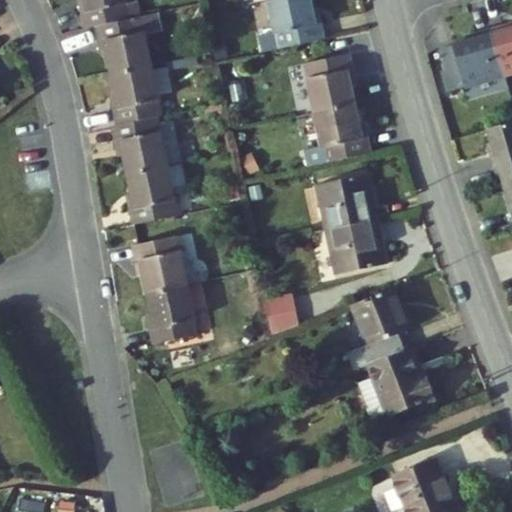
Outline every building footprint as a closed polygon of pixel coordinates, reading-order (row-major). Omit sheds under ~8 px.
[(127,21),(122,0),(77,0),(75,1),(81,30),(91,28),(127,21)] [(313,15),(309,0),(270,0),(269,0),(280,51),(324,42),(318,14),(313,15)] [(141,34),(163,31),(161,16),(139,19),(141,34)] [(137,19),(127,21),(91,28),(99,64),(103,63),(106,78),(147,69),(137,19)] [(511,33),(495,39),(508,84),(511,82),(511,33)] [(476,50),(459,55),(471,95),(508,84),(495,39),(475,45),(476,50)] [(351,57),(306,67),(317,114),(357,106),(354,89),(358,88),(351,57)] [(158,120),(147,69),(106,78),(110,97),(106,98),(113,130),(153,121),(158,120)] [(361,124),(357,106),(317,114),(324,148),(308,152),(312,169),(373,156),(366,123),(361,124)] [(163,170),(153,121),(113,130),(107,131),(113,161),(118,160),(122,179),(163,170)] [(511,130),(494,136),(499,156),(494,157),(499,176),(511,172),(511,130)] [(173,219),(163,170),(122,179),(126,194),(120,195),(127,229),(173,219)] [(511,172),(499,176),(505,194),(510,192),(511,197),(511,172)] [(368,177),(313,188),(322,232),(377,220),(368,177)] [(386,262),(377,220),(322,232),(331,274),(386,262)] [(174,240),(127,250),(133,280),(137,280),(141,298),(184,289),(174,240)] [(194,339),(184,289),(141,298),(145,317),(141,318),(148,349),(194,339)] [(394,292),(351,310),(367,350),(362,352),(370,371),(411,354),(404,336),(411,333),(394,292)] [(290,305),(262,312),(265,327),(293,321),(290,305)] [(293,321),(265,327),(268,342),(295,332),(293,321)] [(411,354),(370,371),(377,388),(391,423),(440,403),(431,381),(423,384),(411,354)] [(377,388),(362,394),(376,429),(391,423),(377,388)] [(457,511),(439,465),(397,481),(409,511),(457,511)]
